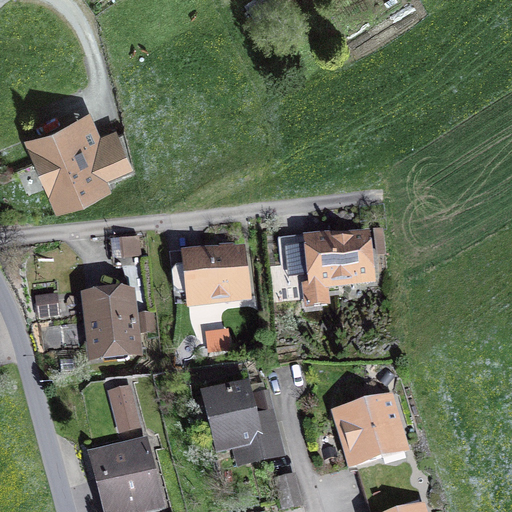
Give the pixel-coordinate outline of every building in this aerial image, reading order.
[(253,0),(248,4),(257,17),(278,2),(276,0),(253,0)] [(134,174),(124,131),(87,147),(77,123),(26,145),(38,175),(44,172),(58,206),(134,174)] [(112,238),(116,268),(146,264),(142,235),(112,238)] [(364,239),(310,245),(309,237),(278,241),(283,287),(304,285),(307,307),(328,305),(325,283),(369,278),(364,239)] [(240,253),(170,262),(175,305),(245,297),(240,253)] [(87,304),(94,356),(136,351),(133,327),(135,327),(135,324),(133,324),(130,299),(87,304)] [(281,454),(266,394),(248,399),(245,389),(203,400),(216,451),(248,443),(253,462),(281,454)] [(119,411),(118,415),(122,430),(136,426),(126,392),(115,395),(119,411)] [(355,466),(363,495),(414,480),(390,399),(339,414),(355,466)] [(143,447),(97,458),(110,511),(129,511),(158,505),(143,447)] [(295,477),(276,482),(281,499),(299,494),(295,477)] [(423,511),(423,509),(414,480),(363,495),(368,511),(423,511)] [(299,494),(281,499),(284,510),(302,505),(299,494)]
